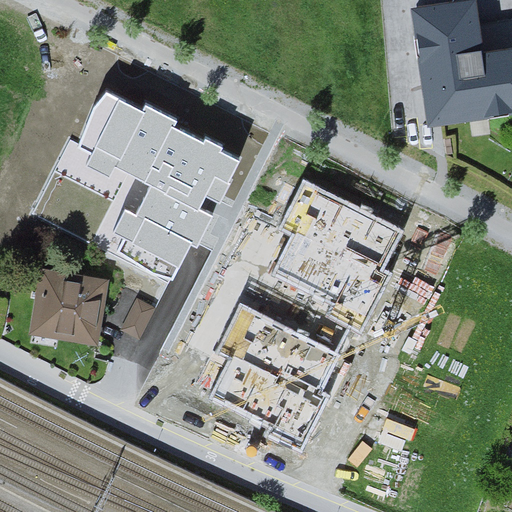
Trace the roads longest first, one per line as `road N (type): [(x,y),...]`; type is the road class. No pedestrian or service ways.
road 1 (residential): [(0,353),(334,511)]
road 2 (unknown): [(156,43),(144,217)]
